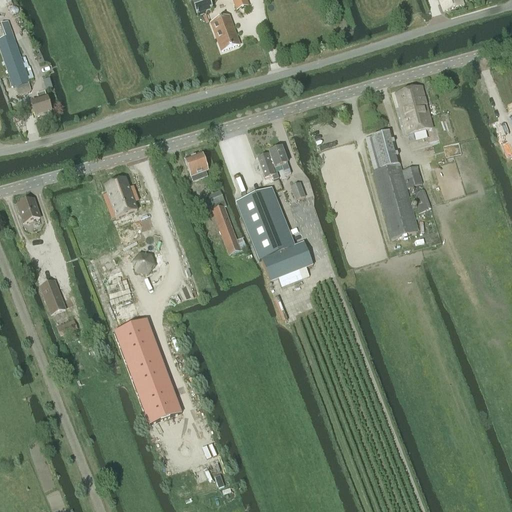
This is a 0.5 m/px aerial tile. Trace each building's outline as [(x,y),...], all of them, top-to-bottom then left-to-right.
[(207,0),(198,0),(190,3),(195,16),(211,10),(207,0)] [(244,0),(231,0),(236,12),(247,8),(244,0)] [(438,0),(443,14),(463,6),(460,0),(438,0)] [(9,11),(9,12),(9,13),(9,14),(10,15),(11,15),(11,16),(12,16),(13,16),(14,16),(15,16),(16,16),(17,15),(18,14),(18,13),(18,12),(18,11),(18,10),(18,9),(17,9),(17,8),(16,8),(15,7),(14,7),(13,7),(12,7),(12,8),(11,8),(10,8),(10,9),(9,9),(9,10),(9,11)] [(238,45),(227,17),(210,23),(214,35),(215,34),(217,33),(220,39),(217,40),(216,40),(220,52),(238,45)] [(18,98),(30,94),(27,85),(29,84),(7,23),(0,25),(5,39),(0,40),(0,55),(12,90),(15,90),(18,98)] [(49,80),(43,82),(46,91),(52,89),(49,80)] [(406,137),(432,130),(421,89),(395,96),(406,137)] [(34,119),(50,114),(44,94),(36,96),(38,102),(30,105),(34,119)] [(405,190),(421,186),(416,169),(401,173),(390,133),(365,140),(374,172),(371,173),(390,241),(417,233),(405,190)] [(284,178),(290,176),(286,165),(287,165),(281,150),(268,155),(268,156),(257,160),(264,180),(271,177),(273,182),(278,180),(274,169),(280,167),(284,178)] [(192,183),(206,178),(204,172),(206,171),(200,155),(183,161),(190,179),(191,179),(192,183)] [(107,196),(103,197),(109,213),(113,211),(116,220),(137,212),(134,204),(138,203),(135,195),(131,196),(125,180),(104,188),(107,196)] [(305,199),(300,185),(290,188),(295,203),(305,199)] [(219,192),(207,197),(212,207),(223,202),(219,192)] [(236,206),(235,206),(238,214),(239,216),(257,261),(257,263),(258,263),(261,262),(269,284),(278,281),(298,273),(305,270),(312,267),(303,245),(294,249),(271,192),(236,206)] [(418,215),(430,210),(423,192),(411,196),(418,215)] [(23,225),(39,220),(32,201),(16,206),(23,225)] [(223,203),(210,208),(212,213),(228,258),(240,253),(223,209),(226,208),(223,203)] [(140,257),(133,265),(137,274),(147,276),(153,268),(150,259),(140,257)] [(298,273),(278,281),(281,289),(309,278),(305,270),(298,273)] [(64,311),(53,283),(38,288),(49,316),(64,311)] [(77,330),(74,322),(57,329),(60,337),(77,330)] [(115,334),(149,426),(179,415),(146,322),(115,334)]
